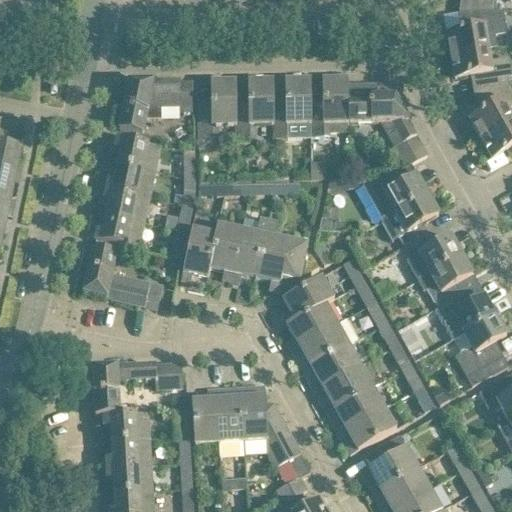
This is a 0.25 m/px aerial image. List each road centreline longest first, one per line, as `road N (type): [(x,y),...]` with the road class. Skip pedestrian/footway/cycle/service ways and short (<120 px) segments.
road 1 (residential): [(347,511),(250,349),(136,353),(75,340)]
road 2 (residential): [(85,67),(400,64)]
road 3 (residential): [(409,1),(102,0)]
road 4 (residential): [(29,330),(76,120)]
road 5 (residential): [(85,511),(75,340)]
road 6 (residential): [(471,198),(400,64)]
